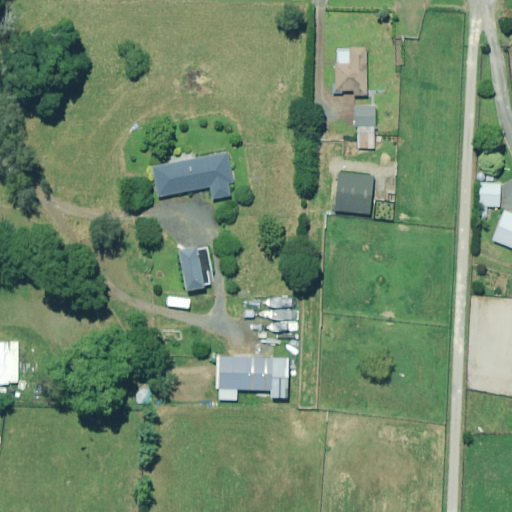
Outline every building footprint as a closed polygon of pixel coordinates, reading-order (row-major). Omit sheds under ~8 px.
[(340,47),(339,92),(356,93),(356,96),(369,97),(370,88),(372,88),(373,48),(353,47),(340,47)] [(358,106),(358,127),(360,127),(360,149),(378,149),(378,127),(380,127),(380,106),(358,106)] [(154,165),(159,198),(213,189),(215,201),(234,198),(232,186),(240,185),(234,151),(154,165)] [(338,187),(336,211),(377,214),(380,176),(342,173),(341,187),(338,187)] [(506,209),(507,183),(480,182),(479,220),(491,220),(491,208),(506,209)] [(511,212),(508,210),(496,241),(511,247),(511,212)] [(217,273),(213,245),(183,249),(189,291),(210,288),(208,274),(217,273)] [(0,396),(9,397),(10,386),(10,382),(22,383),(24,350),(24,342),(12,342),(2,341),(0,341),(0,396)] [(222,400),(241,401),(241,390),(274,391),(274,398),(293,399),(295,358),(220,355),(219,389),(222,389),(222,400)]
